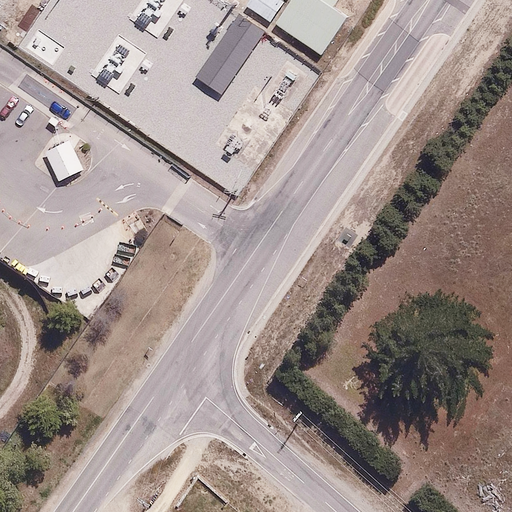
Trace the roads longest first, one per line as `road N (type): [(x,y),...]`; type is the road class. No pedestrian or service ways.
road 1 (tertiary): [(170,370),(428,0)]
road 2 (residential): [(170,370),(336,511)]
road 3 (tertiary): [(72,511),(170,370)]
